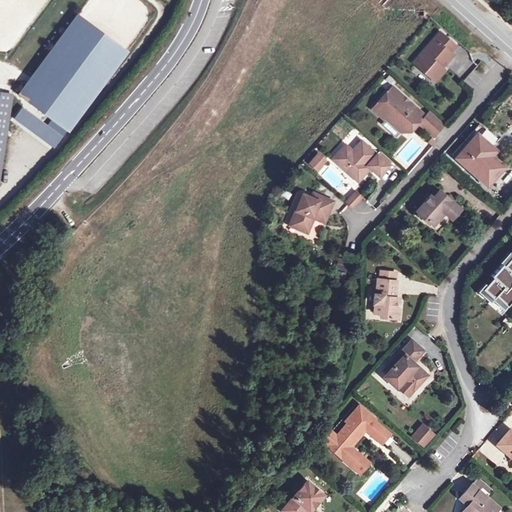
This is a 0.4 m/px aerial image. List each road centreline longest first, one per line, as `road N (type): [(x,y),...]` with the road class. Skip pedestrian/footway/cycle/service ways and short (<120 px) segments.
road 1 (tertiary): [(201,0),(167,65),(0,243)]
road 2 (residential): [(419,486),(468,438),(473,421),(446,317),(449,293),(511,218)]
road 3 (residential): [(511,66),(365,227)]
